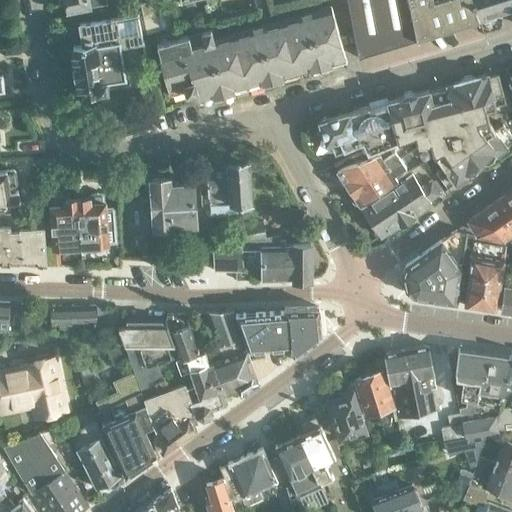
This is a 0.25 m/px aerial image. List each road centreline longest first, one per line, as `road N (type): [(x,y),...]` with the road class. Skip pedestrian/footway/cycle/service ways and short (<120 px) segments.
road 1 (secondary): [(364,303),(339,293),(0,288)]
road 2 (residential): [(270,108),(106,152),(60,139),(35,94),(28,0)]
road 3 (residential): [(511,37),(270,108)]
road 4 (residential): [(183,454),(339,338),(364,303)]
road 5 (residential): [(364,303),(270,108)]
road 6 (residential): [(364,303),(376,267),(511,170)]
road 7 (secondary): [(511,337),(405,321),(364,303)]
